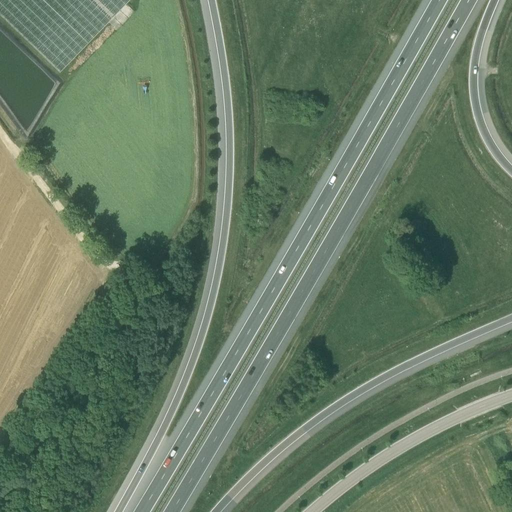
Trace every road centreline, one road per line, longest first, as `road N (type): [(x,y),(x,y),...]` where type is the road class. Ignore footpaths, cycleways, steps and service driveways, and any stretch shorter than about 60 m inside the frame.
road 1 (motorway): [(440,0),(141,511)]
road 2 (motorway): [(171,511),(363,196),(469,0)]
road 3 (motorway): [(211,0),(232,165),(222,261),(171,422),(123,511)]
road 4 (motorway): [(217,511),(325,413),(511,317)]
road 5 (tertiary): [(312,511),(422,435),(511,395)]
road 6 (motorway): [(511,175),(482,130),(477,95),(499,0)]
